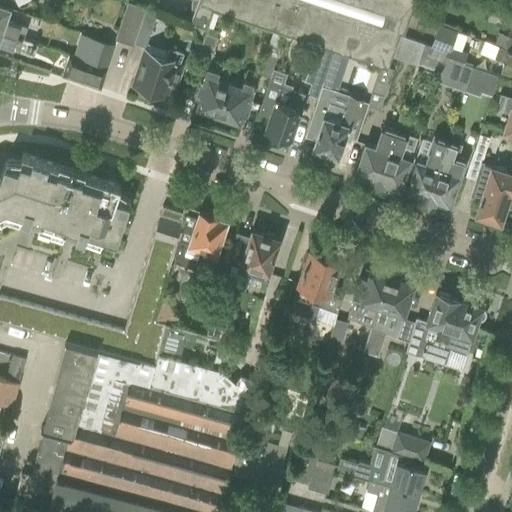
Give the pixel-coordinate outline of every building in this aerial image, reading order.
[(134,41),(146,6),(128,0),(115,38),(133,44),(134,41)] [(198,0),(191,21),(206,27),(212,9),(265,27),(285,33),(381,66),(387,68),(388,68),(400,32),(404,34),(415,0),(198,0)] [(492,0),(491,2),(508,8),(511,0),(492,0)] [(0,5),(0,30),(22,39),(26,28),(4,20),(8,9),(0,5)] [(486,16),(509,25),(511,17),(511,12),(491,5),(486,16)] [(146,6),(134,41),(145,45),(157,10),(146,6)] [(439,22),(432,43),(446,48),(447,49),(447,48),(454,27),(439,22)] [(0,30),(0,43),(17,50),(33,56),(37,44),(22,39),(0,30)] [(211,57),(218,38),(205,33),(198,52),(211,57)] [(511,37),(499,34),(495,45),(505,49),(511,50),(511,37)] [(92,37),(85,60),(107,68),(115,45),(92,37)] [(432,43),(430,43),(422,40),(416,58),(440,66),(444,56),(446,48),(432,43)] [(258,73),(270,77),(280,45),(269,42),(258,73)] [(315,44),(302,81),(320,88),(322,84),(323,80),(334,51),(315,44)] [(511,50),(505,49),(495,45),(491,56),(506,61),(504,73),(511,75),(511,50)] [(144,49),(139,64),(132,83),(136,84),(138,86),(145,89),(147,88),(165,94),(169,84),(175,86),(183,62),(179,61),(181,53),(169,48),(166,57),(144,49)] [(446,48),(444,56),(458,61),(461,53),(447,48),(447,49),(446,48)] [(334,51),(323,80),(322,84),(334,88),(345,55),(334,51)] [(68,55),(67,57),(61,76),(100,89),(107,68),(85,60),(68,55)] [(444,56),(440,66),(438,71),(466,80),(467,79),(467,77),(472,65),(458,61),(444,56)] [(208,60),(202,78),(196,97),(199,98),(197,106),(206,109),(207,111),(213,113),(215,112),(218,113),(228,82),(216,78),(221,64),(208,60)] [(467,77),(467,79),(483,84),(480,94),(491,98),(498,75),(473,66),(472,65),(467,77)] [(387,68),(381,66),(373,91),(384,94),(393,69),(388,68),(387,68)] [(241,86),(228,82),(218,113),(220,114),(221,116),(228,118),(230,117),(238,120),(241,112),(245,114),(258,76),(245,72),(241,86)] [(290,139),(306,94),(282,86),(281,86),(268,82),(257,112),(269,116),(264,130),(290,139)] [(511,98),(501,95),(497,107),(509,111),(503,129),(511,131),(511,98)] [(350,140),(360,111),(329,101),(313,147),(337,155),(343,138),(350,140)] [(369,179),(377,182),(395,129),(382,125),(375,145),(365,142),(355,172),(370,177),(369,179)] [(395,129),(377,182),(384,184),(384,182),(400,187),(406,168),(410,157),(414,145),(404,141),(407,133),(395,129)] [(415,158),(411,170),(404,189),(427,197),(445,141),(432,137),(424,162),(415,158)] [(459,146),(445,141),(427,197),(450,204),(465,160),(455,156),(459,146)] [(476,181),(482,163),(485,155),(474,151),(465,178),(476,181)] [(0,172),(0,208),(6,205),(21,211),(17,224),(26,227),(26,225),(35,228),(35,230),(36,231),(39,221),(52,226),(69,173),(57,169),(58,164),(22,152),(18,166),(4,161),(0,173),(0,172)] [(481,197),(476,213),(500,221),(505,205),(511,207),(511,172),(482,163),(476,181),(472,194),(481,197)] [(69,173),(52,226),(65,230),(62,238),(61,239),(63,240),(63,238),(72,241),(72,243),(81,246),(85,232),(116,242),(129,203),(115,199),(120,185),(84,173),(82,177),(69,173)] [(162,205),(159,212),(184,220),(186,213),(185,212),(187,207),(183,206),(181,211),(162,205)] [(186,213),(184,220),(180,232),(177,244),(174,253),(210,266),(226,221),(199,211),(197,217),(186,213)] [(159,212),(156,224),(180,232),(184,220),(159,212)] [(156,224),(152,236),(177,244),(180,232),(156,224)] [(252,229),(246,248),(235,281),(247,285),(250,275),(264,280),(278,238),(252,229)] [(177,244),(152,236),(148,248),(173,256),(174,253),(177,244)] [(148,248),(144,260),(170,267),(173,256),(148,248)] [(303,267),(288,310),(311,318),(314,319),(318,306),(337,312),(341,298),(328,293),(335,272),(337,268),(334,267),(337,258),(309,248),(303,267)] [(144,260),(141,271),(166,279),(170,267),(144,260)] [(219,266),(214,282),(220,284),(226,268),(219,266)] [(349,309),(346,317),(355,320),(358,321),(361,312),(365,301),(372,303),(377,305),(378,305),(388,275),(370,269),(368,277),(360,274),(351,300),(352,301),(349,309)] [(141,271),(137,283),(162,291),(166,279),(141,271)] [(377,305),(370,327),(408,340),(415,321),(403,317),(404,314),(403,313),(413,283),(409,282),(408,279),(403,277),(401,279),(388,275),(378,305),(377,305)] [(162,291),(137,283),(133,295),(158,303),(159,300),(162,291)] [(408,340),(405,350),(445,364),(448,354),(426,346),(428,341),(465,354),(477,319),(478,320),(479,319),(480,319),(482,319),(483,318),(483,317),(484,316),(485,315),(485,314),(485,313),(485,312),(485,311),(485,310),(485,309),(484,309),(484,308),(483,307),(482,307),(481,306),(436,291),(426,321),(427,322),(426,325),(415,321),(408,340)] [(0,294),(0,319),(2,320),(9,296),(0,294)] [(224,337),(235,298),(217,294),(217,295),(214,306),(206,332),(224,337)] [(208,295),(206,298),(206,302),(209,305),(214,306),(217,295),(212,294),(208,295)] [(158,303),(133,295),(130,307),(155,315),(158,305),(158,303)] [(20,300),(9,296),(2,320),(14,324),(20,300)] [(20,300),(14,324),(25,327),(32,303),(20,300)] [(158,305),(155,315),(154,319),(164,322),(172,324),(174,313),(168,302),(159,300),(158,303),(158,305)] [(43,306),(32,303),(25,327),(36,330),(43,306)] [(54,309),(43,306),(36,330),(48,333),(54,309)] [(130,307),(126,319),(152,327),(154,319),(155,315),(130,307)] [(66,312),(54,309),(48,333),(59,336),(66,312)] [(77,315),(66,312),(59,336),(68,339),(70,339),(77,315)] [(77,315),(70,339),(82,343),(88,318),(77,315)] [(342,340),(348,321),(336,317),(330,336),(342,340)] [(100,322),(88,318),(82,343),(93,346),(100,322)] [(126,319),(123,328),(116,352),(154,362),(156,354),(156,353),(164,322),(154,319),(152,327),(126,319)] [(100,322),(93,346),(105,349),(111,325),(100,322)] [(123,328),(111,325),(105,349),(116,352),(123,328)] [(154,362),(116,352),(105,349),(93,346),(82,343),(70,339),(68,339),(21,502),(64,511),(215,511),(218,504),(217,504),(226,474),(238,436),(254,381),(239,377),(235,383),(225,374),(225,373),(196,366),(156,354),(154,362)] [(12,353),(5,377),(16,380),(23,356),(12,353)] [(16,380),(5,377),(0,375),(0,401),(10,404),(16,380)] [(349,432),(362,436),(365,427),(352,422),(349,432)] [(428,441),(396,431),(391,449),(390,451),(412,458),(422,461),(428,441)] [(286,449),(238,436),(226,474),(275,488),(286,449)] [(298,445),(294,458),(289,476),(308,482),(313,463),(317,451),(298,445)] [(390,451),(391,449),(388,448),(385,458),(382,469),(371,466),(369,463),(361,461),(358,462),(341,457),(338,469),(362,477),(369,479),(416,493),(424,469),(410,465),(412,458),(390,451)] [(313,463),(308,482),(306,486),(326,492),(333,469),(313,463)] [(410,511),(416,493),(369,479),(361,506),(360,506),(360,507),(377,511),(383,511),(384,510),(391,511),(410,511)]
